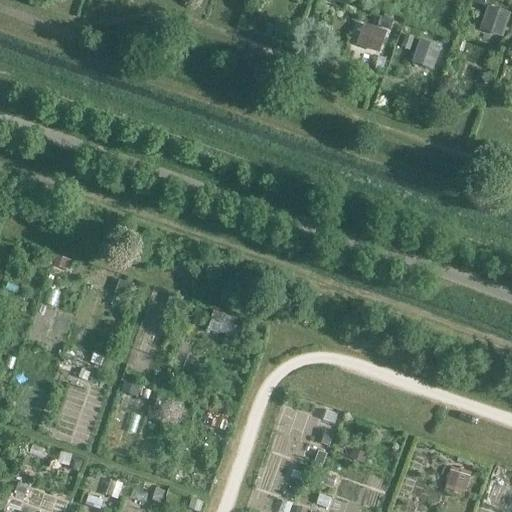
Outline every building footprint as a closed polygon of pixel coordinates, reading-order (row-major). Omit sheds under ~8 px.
[(479,30),(502,38),(511,14),(487,6),(479,30)] [(381,18),(378,27),(390,32),(393,23),(381,18)] [(356,46),(379,54),(387,32),(363,24),(356,46)] [(405,36),(401,48),(408,51),(413,39),(405,36)] [(411,63),(433,71),(441,48),(419,40),(411,63)]
